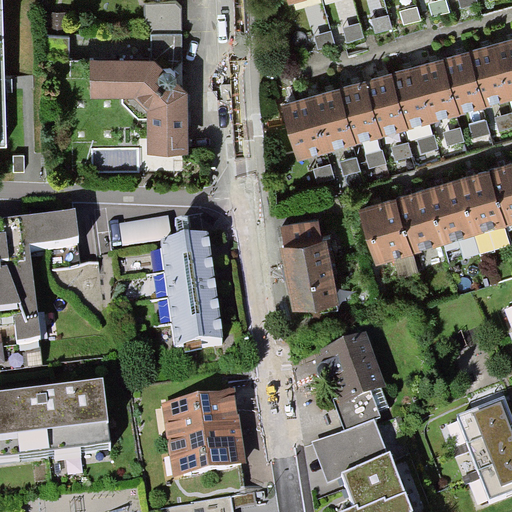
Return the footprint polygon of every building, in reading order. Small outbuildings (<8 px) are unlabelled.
[(148,0),(150,53),(93,54),(94,91),(137,91),(148,100),(149,148),(194,148),(191,84),(184,77),(185,77),(183,0),(148,0)] [(446,0),(431,0),(429,1),(432,15),(449,10),(446,0)] [(468,0),(450,0),(453,9),(470,4),(468,0)] [(77,3),(50,3),(50,26),(77,26),(77,3)] [(416,4),(400,9),(404,23),(420,18),(416,4)] [(388,12),(372,17),(376,31),(392,26),(388,12)] [(360,19),(343,24),(347,38),(364,33),(360,19)] [(76,27),(50,27),(50,50),(76,50),(76,27)] [(331,27),(314,32),(318,46),(335,41),(331,27)] [(291,95),(283,97),(300,156),(511,97),(511,33),(483,41),(458,48),(433,55),(407,63),(381,70),(354,77),(329,85),(291,95)] [(511,110),(495,115),(499,128),(511,124),(511,110)] [(486,117),(469,121),(473,135),(490,130),(486,117)] [(460,124),(443,129),(447,143),(464,138),(460,124)] [(434,132),(417,137),(421,150),(438,146),(434,132)] [(408,140),(392,144),(395,158),(412,154),(408,140)] [(382,146),(366,151),(370,165),(386,160),(382,146)] [(356,154),(339,159),(343,172),(360,168),(356,154)] [(379,196),(360,201),(378,261),(511,221),(511,156),(501,159),(469,169),(438,178),(406,188),(379,196)] [(331,162),(314,166),(318,180),(335,175),(331,162)] [(75,213),(0,223),(0,324),(20,321),(23,347),(45,344),(32,252),(79,245),(75,213)] [(168,216),(120,223),(123,247),(161,241),(172,240),(171,234),(168,216)] [(329,224),(286,232),(292,266),(336,258),(329,224)] [(172,240),(161,241),(176,346),(224,337),(223,328),(221,318),(214,270),(209,230),(185,233),(171,234),(172,240)] [(292,266),(299,300),(323,295),(326,308),(344,305),(336,258),(292,266)] [(367,337),(321,354),(350,429),(384,416),(378,401),(390,396),(367,337)] [(107,386),(0,398),(0,463),(115,451),(107,386)] [(249,431),(245,392),(171,400),(175,439),(249,431)] [(511,414),(506,399),(458,418),(492,504),(511,496),(511,414)] [(376,426),(311,445),(330,485),(342,479),(391,460),(376,426)] [(175,439),(179,477),(253,469),(249,431),(175,439)] [(391,460),(342,479),(356,511),(371,511),(385,507),(387,511),(406,503),(391,460)] [(409,511),(406,503),(387,511),(385,507),(371,511),(409,511)]
